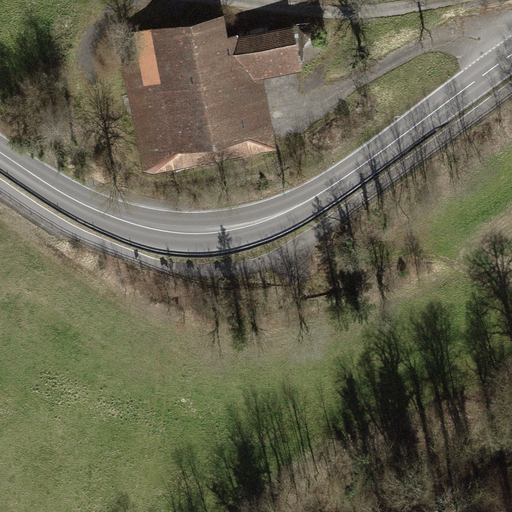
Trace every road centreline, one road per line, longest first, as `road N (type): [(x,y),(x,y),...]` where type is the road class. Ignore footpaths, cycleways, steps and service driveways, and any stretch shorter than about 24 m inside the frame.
road 1 (tertiary): [(511,55),(298,206),(224,232),(162,231),(96,210),(0,151)]
road 2 (track): [(447,0),(354,16),(222,0)]
